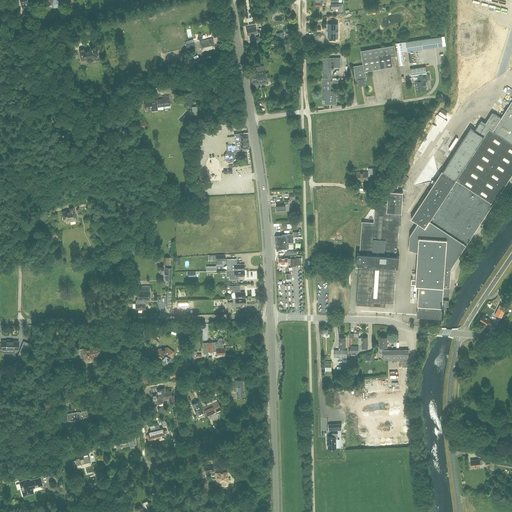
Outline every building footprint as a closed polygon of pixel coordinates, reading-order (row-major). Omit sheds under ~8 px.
[(25,3),(28,2),(27,0),(20,0),(23,9),(26,8),(25,3)] [(470,0),(503,10),(505,0),(470,0)] [(342,4),(331,4),(331,8),(338,8),(338,11),(335,11),(335,14),(341,14),(341,11),(342,11),(342,4)] [(54,27),(56,36),(62,34),(60,26),(54,27)] [(256,26),(246,28),(247,36),(257,34),(256,28),(256,26)] [(330,29),(330,42),(337,42),(337,37),(338,37),(338,29),(330,29)] [(441,37),(421,40),(423,49),(443,46),(441,37)] [(202,52),(215,49),(212,39),(200,42),(202,52)] [(423,49),(421,40),(406,42),(408,51),(423,49)] [(353,67),(356,81),(359,81),(359,84),(364,83),(363,80),(366,79),(364,71),(392,66),(391,57),(396,56),(394,46),(361,51),(363,65),(353,67)] [(97,51),(100,50),(99,48),(94,49),(90,49),(90,50),(85,51),(85,49),(80,50),(82,62),(87,61),(89,62),(91,61),(92,60),(97,59),(96,56),(97,56),(96,55),(98,54),(97,51)] [(193,60),(186,62),(188,72),(195,70),(194,66),(195,65),(195,63),(193,63),(193,62),(194,62),(200,61),(199,58),(193,60)] [(340,58),(321,58),(322,79),(331,78),(331,67),(340,67),(340,58)] [(252,78),(265,76),(263,66),(258,67),(258,71),(250,73),(252,78)] [(426,67),(410,70),(411,76),(427,74),(426,67)] [(430,80),(430,75),(414,78),(414,82),(415,82),(416,91),(426,90),(425,80),(430,80)] [(265,76),(252,78),(253,84),(266,81),(265,76)] [(326,86),(322,86),(322,100),(325,100),(325,104),(336,104),(336,92),(332,92),(332,86),(326,86)] [(192,104),(191,93),(183,93),(184,105),(192,104)] [(164,104),(170,103),(169,96),(162,96),(163,99),(156,100),(156,99),(150,100),(150,101),(144,102),(145,109),(151,109),(152,111),(157,111),(157,107),(164,106),(164,104)] [(442,171),(434,184),(411,218),(415,221),(418,223),(410,235),(409,249),(418,252),(416,273),(412,273),(412,279),(411,279),(411,284),(415,284),(415,285),(420,285),(419,295),(417,316),(440,317),(441,310),(441,313),(444,313),(444,310),(443,310),(443,309),(446,309),(447,305),(448,305),(450,287),(449,287),(450,278),(451,268),(455,261),(457,258),(458,258),(462,251),(466,245),(467,245),(466,244),(467,244),(466,244),(470,238),(471,238),(475,231),(479,224),(479,225),(480,224),(484,218),(484,217),(488,211),(489,211),(488,210),(492,204),(493,204),(506,184),(511,174),(511,100),(509,105),(501,118),(494,113),(486,126),(480,122),(474,131),(471,128),(443,172),(442,171),(443,171),(442,171)] [(234,154),(235,154),(236,152),(236,151),(237,151),(248,149),(248,147),(249,147),(248,139),(248,133),(239,133),(234,134),(234,136),(227,137),(228,146),(228,150),(227,150),(227,152),(226,152),(224,155),(225,159),(228,162),(232,161),(234,158),(234,154)] [(368,172),(356,172),(356,181),(368,181),(368,172)] [(86,193),(93,189),(90,184),(84,187),(86,193)] [(378,203),(375,203),(374,223),(362,222),(360,254),(357,253),(356,264),(359,264),(356,304),(373,305),(373,301),(393,303),(396,267),(398,267),(399,256),(396,256),(399,213),(401,213),(403,192),(388,191),(387,203),(378,203)] [(288,203),(289,203),(289,200),(285,200),(285,204),(277,204),(277,211),(286,210),(289,210),(288,203)] [(75,219),(76,219),(74,208),(70,208),(70,210),(62,211),(64,221),(66,221),(66,222),(75,221),(75,219)] [(288,237),(293,237),(299,237),(299,231),(293,232),(293,234),(283,235),(275,236),(276,243),(283,242),(283,239),(283,238),(288,237)] [(293,242),(293,237),(288,237),(283,238),(283,239),(283,242),(276,243),(276,248),(289,247),(288,242),(293,242)] [(288,262),(291,262),(291,265),(296,265),(296,255),(291,255),(291,258),(288,258),(285,258),(285,256),(279,256),(279,258),(279,263),(288,263),(288,262)] [(234,270),(244,270),(244,264),(237,264),(237,258),(227,259),(227,264),(231,264),(231,270),(234,270)] [(244,270),(234,270),(234,276),(230,276),(230,280),(238,279),(238,276),(244,276),(244,270)] [(238,285),(229,286),(229,290),(230,299),(233,299),(245,298),(245,292),(239,292),(239,289),(238,285)] [(137,300),(137,303),(144,303),(144,300),(149,300),(149,291),(137,291),(137,300)] [(233,302),(227,302),(227,308),(236,308),(236,307),(238,306),(238,304),(245,304),(245,298),(233,299),(233,302)] [(501,318),(506,308),(500,304),(495,314),(501,318)] [(486,325),(487,323),(491,326),(493,322),(490,320),(483,315),(480,320),(486,325)] [(345,337),(339,337),(339,345),(339,348),(339,350),(334,349),(334,357),(343,357),(343,359),(342,359),(342,368),(345,369),(345,372),(349,372),(349,369),(350,369),(350,359),(346,359),(346,357),(348,357),(348,350),(342,349),(342,348),(345,348),(345,337)] [(387,337),(379,337),(380,346),(378,347),(378,350),(383,350),(384,361),(401,360),(401,362),(402,362),(402,367),(408,367),(408,360),(408,350),(387,350),(387,347),(387,337)] [(208,348),(204,348),(204,354),(208,354),(208,352),(217,351),(217,355),(221,355),(221,356),(224,356),(224,354),(225,354),(225,348),(223,348),(223,343),(224,343),(224,342),(223,342),(223,341),(223,340),(222,339),(221,338),(220,338),(219,339),(218,340),(218,341),(218,342),(215,342),(215,343),(212,343),(212,342),(208,342),(208,348)] [(2,341),(2,343),(0,343),(0,350),(2,351),(2,349),(18,349),(18,341),(2,341)] [(17,356),(23,359),(27,349),(21,346),(17,356)] [(83,350),(80,350),(81,358),(84,357),(84,361),(85,361),(85,362),(86,363),(92,362),(93,361),(93,360),(94,360),(93,356),(100,355),(99,348),(92,349),(88,349),(86,349),(83,350)] [(161,349),(160,351),(159,349),(156,353),(158,354),(157,355),(163,358),(162,359),(167,363),(170,358),(169,357),(173,352),(167,348),(161,349)] [(201,354),(197,354),(196,351),(192,351),(192,361),(194,361),(194,357),(202,357),(201,354)] [(362,359),(351,359),(351,367),(362,367),(362,359)] [(186,361),(180,366),(186,372),(192,366),(186,361)] [(236,380),(236,386),(235,386),(235,391),(238,391),(238,397),(244,397),(244,393),(243,393),(243,386),(242,386),(242,380),(236,380)] [(164,389),(158,390),(157,388),(157,387),(151,388),(151,389),(151,392),(151,394),(152,394),(153,401),(157,400),(158,404),(163,403),(162,400),(172,398),(172,399),(174,398),(173,396),(172,396),(171,391),(165,392),(164,389)] [(207,405),(203,407),(207,417),(211,415),(211,414),(221,409),(217,402),(216,399),(206,403),(207,405)] [(192,403),(197,415),(203,413),(198,401),(192,403)] [(160,407),(157,409),(161,415),(167,410),(163,406),(160,407)] [(80,419),(80,416),(83,416),(83,417),(85,424),(91,422),(91,421),(92,421),(91,419),(90,415),(88,416),(87,411),(82,412),(79,413),(79,412),(67,414),(68,421),(80,419)] [(156,433),(156,430),(155,430),(154,424),(150,426),(151,431),(148,432),(149,433),(149,435),(146,436),(147,438),(148,437),(148,440),(158,438),(156,433)] [(156,433),(158,438),(167,436),(166,433),(167,432),(166,429),(163,430),(163,428),(156,430),(156,433)] [(338,439),(338,433),(331,433),(331,436),(328,436),(328,440),(327,440),(327,441),(328,441),(328,443),(327,443),(327,444),(328,444),(328,448),(329,448),(329,449),(332,449),(332,448),(336,448),(336,439),(338,439)] [(120,440),(115,441),(117,450),(122,449),(122,447),(130,445),(136,444),(134,435),(128,437),(128,439),(120,441),(120,440)] [(488,453),(487,457),(497,459),(496,465),(511,467),(511,457),(489,454),(488,453)] [(90,464),(88,456),(76,460),(74,460),(73,462),(74,466),(76,467),(78,467),(78,468),(90,464)] [(215,464),(201,465),(201,473),(215,472),(215,464)] [(227,473),(215,474),(216,483),(220,483),(220,485),(227,485),(226,482),(227,482),(227,473)] [(40,478),(29,481),(29,480),(20,482),(23,491),(22,492),(23,495),(24,495),(33,493),(32,490),(33,487),(42,485),(40,478)] [(156,506),(153,508),(154,511),(159,511),(162,511),(165,508),(164,506),(159,498),(153,502),(155,505),(156,506)]
